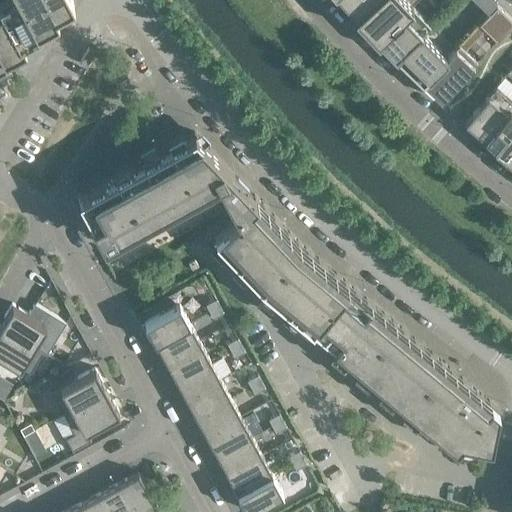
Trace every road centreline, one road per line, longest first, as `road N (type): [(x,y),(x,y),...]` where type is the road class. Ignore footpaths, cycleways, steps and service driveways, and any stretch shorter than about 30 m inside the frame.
road 1 (residential): [(511,376),(275,174),(126,0)]
road 2 (residential): [(511,198),(430,129),(305,0)]
road 3 (residential): [(49,214),(166,432)]
road 4 (unclassified): [(97,0),(68,26),(0,147)]
road 5 (residential): [(166,432),(17,511)]
